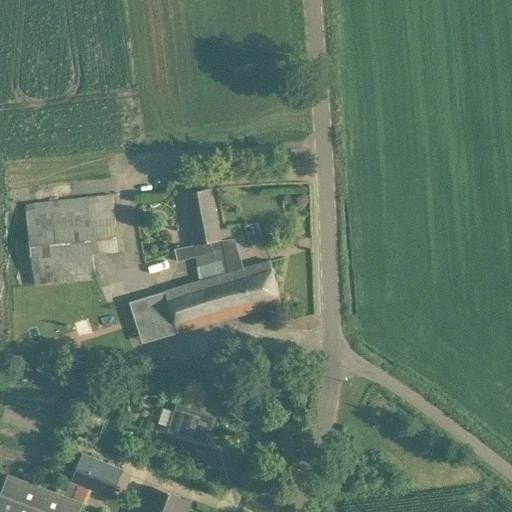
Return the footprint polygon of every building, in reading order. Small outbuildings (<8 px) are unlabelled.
[(200,281),(150,296),(164,332),(165,336),(281,304),(271,260),(226,271),(216,231),(221,230),(212,188),(182,195),(192,246),(175,249),(178,261),(194,257),(200,281)] [(112,195),(25,204),(28,233),(34,286),(96,280),(93,255),(118,252),(113,207),(112,195)] [(39,304),(41,317),(51,316),(50,302),(39,304)] [(177,405),(169,430),(208,442),(216,417),(177,405)] [(85,455),(74,481),(93,488),(114,497),(124,471),(85,455)] [(93,488),(74,481),(71,480),(65,495),(7,474),(0,494),(0,511),(80,511),(83,504),(86,505),(93,488)] [(185,511),(190,501),(153,487),(143,511),(185,511)]
